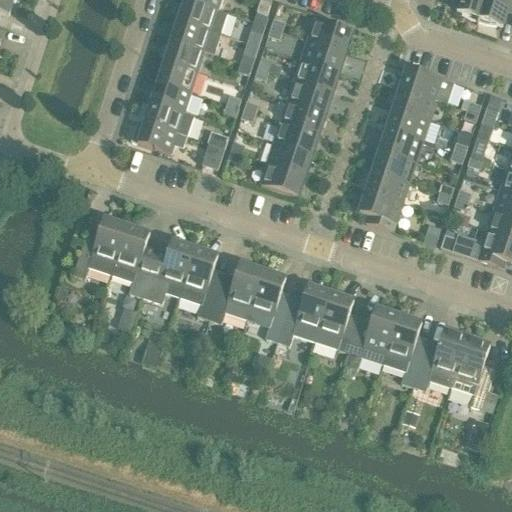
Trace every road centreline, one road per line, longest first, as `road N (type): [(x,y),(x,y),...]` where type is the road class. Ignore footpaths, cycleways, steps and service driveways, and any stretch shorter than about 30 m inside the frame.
road 1 (residential): [(511,312),(89,172)]
road 2 (residential): [(89,172),(154,0)]
road 3 (residential): [(511,69),(426,43),(395,7),(372,0)]
road 4 (residential): [(6,145),(53,0)]
